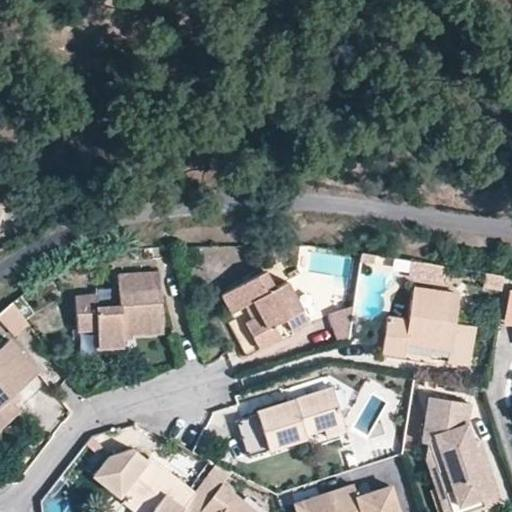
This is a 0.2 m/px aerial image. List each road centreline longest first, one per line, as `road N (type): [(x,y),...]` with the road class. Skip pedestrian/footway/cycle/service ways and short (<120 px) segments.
road 1 (residential): [(511,229),(291,200),(197,206),(106,217),(0,272)]
road 2 (residential): [(14,511),(85,416),(134,399),(171,400)]
